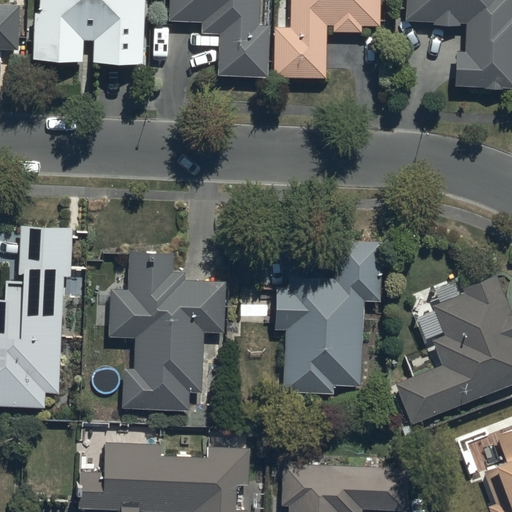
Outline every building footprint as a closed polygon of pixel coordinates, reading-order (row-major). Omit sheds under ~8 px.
[(0,0),(0,50),(18,51),(20,6),(0,5),(0,0)] [(41,0),(41,14),(35,14),(34,60),(83,62),(84,42),(95,42),(94,63),(143,64),(145,0),(41,0)] [(259,27),(260,0),(170,0),(170,23),(202,24),(202,35),(220,36),(218,77),(268,79),(270,28),(259,27)] [(291,0),(291,28),(275,28),(275,78),(326,79),(326,26),(334,26),(334,34),(361,34),(361,28),(380,28),(380,0),(291,0)] [(511,0),(407,0),(407,23),(433,23),(433,26),(460,27),(460,24),(467,24),(466,51),(457,51),(456,87),(511,89),(511,0)] [(0,406),(45,409),(46,395),(59,395),(64,279),(71,279),(73,229),(21,227),(19,282),(5,282),(4,301),(0,301),(0,406)] [(362,388),(363,303),(381,303),(382,243),(335,242),(334,281),(289,280),(289,289),(276,289),(276,329),(286,330),(285,394),(335,395),(335,387),(362,388)] [(123,370),(122,410),(189,412),(190,394),(202,394),(204,334),(224,335),(225,282),(185,281),(185,275),(174,275),(175,255),(131,253),(130,290),(110,290),(109,337),(135,338),(135,370),(123,370)] [(397,383),(413,425),(511,387),(511,315),(497,277),(464,289),(466,295),(460,297),(455,284),(436,291),(441,304),(434,307),(446,336),(432,341),(441,367),(397,383)] [(489,511),(511,511),(511,430),(497,436),(506,460),(482,469),(495,505),(488,508),(489,511)] [(81,472),(79,510),(133,511),(246,511),(247,511),(236,511),(237,486),(249,487),(250,450),(208,448),(208,459),(161,457),(162,444),(106,442),(104,473),(81,472)] [(361,511),(362,511),(392,511),(406,511),(408,470),(283,465),(282,506),(290,506),(290,511),(361,511)]
